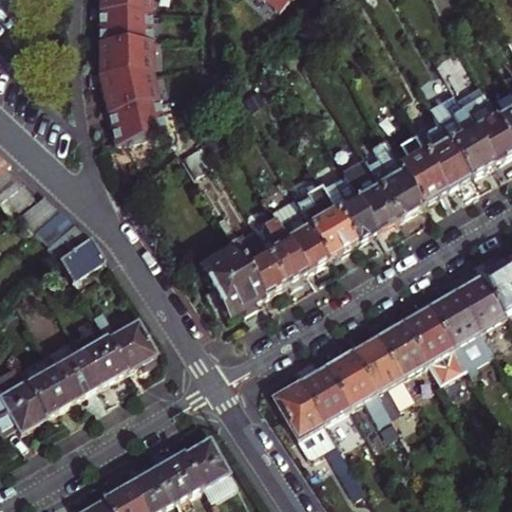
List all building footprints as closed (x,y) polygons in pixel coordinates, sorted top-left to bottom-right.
[(104,0),(105,6),(103,38),(102,66),(102,84),(106,106),(112,142),(117,165),(167,147),(155,82),(157,0),(104,0)] [(300,0),(259,0),(282,20),(300,0)] [(475,94),(453,106),(492,173),(503,167),(511,162),(511,158),(487,115),(475,94)] [(425,113),(437,134),(468,187),(479,181),(492,173),(453,106),(449,99),(425,113)] [(511,105),(510,103),(487,115),(511,158),(511,105)] [(432,154),(421,160),(444,201),(456,194),(463,190),(468,187),(437,134),(425,140),(429,147),(432,154)] [(406,166),(395,172),(419,215),(431,209),(438,205),(444,201),(421,160),(417,154),(412,143),(398,151),(406,166)] [(432,154),(429,147),(417,154),(421,160),(432,154)] [(379,174),(367,180),(395,229),(407,222),(419,215),(395,172),(391,166),(381,149),(369,156),(379,174)] [(379,174),(369,156),(357,162),(361,169),(367,180),(379,174)] [(346,192),(367,180),(361,169),(339,181),(346,192)] [(2,177),(0,178),(0,208),(20,194),(2,177)] [(395,229),(367,180),(346,192),(374,241),(384,235),(395,229)] [(337,205),(327,210),(352,254),(362,248),(374,241),(346,192),(339,181),(328,188),(337,205)] [(337,205),(328,188),(317,194),(327,210),(337,205)] [(20,194),(0,208),(0,219),(8,230),(15,225),(33,212),(20,194)] [(292,209),(293,210),(326,268),(340,261),(352,254),(327,210),(317,194),(292,209)] [(41,206),(33,212),(15,225),(30,240),(56,220),(41,206)] [(271,223),(273,228),(304,281),(315,275),(326,268),(293,210),(271,223)] [(56,220),(30,240),(45,254),(71,234),(56,220)] [(265,263),(282,294),(293,287),(297,285),(304,281),(273,228),(266,231),(271,240),(266,242),(275,258),(265,263)] [(85,248),(71,234),(45,254),(60,267),(85,248)] [(100,269),(85,248),(60,267),(73,289),(100,269)] [(227,251),(235,263),(260,306),(270,301),(282,294),(265,263),(253,270),(244,255),(240,257),(237,252),(235,253),(232,248),(227,251)] [(195,275),(208,297),(217,314),(223,323),(235,317),(237,319),(243,316),(260,306),(235,263),(217,272),(210,260),(196,268),(195,275)] [(511,281),(506,271),(492,279),(479,286),(502,325),(511,319),(511,281)] [(503,328),(502,325),(479,286),(467,293),(452,302),(478,343),(503,328)] [(478,343),(452,302),(440,309),(426,317),(451,358),(463,378),(469,387),(477,382),(474,376),(491,365),(478,343)] [(451,358),(426,317),(415,323),(401,331),(426,372),(438,393),(463,378),(451,358)] [(106,343),(125,377),(134,372),(140,380),(146,377),(154,372),(150,364),(155,361),(137,330),(117,340),(114,335),(111,337),(100,320),(94,323),(106,343)] [(426,372),(401,331),(387,339),(374,347),(399,388),(426,372)] [(80,357),(82,360),(100,391),(116,382),(125,377),(106,343),(80,357)] [(399,388),(374,347),(363,353),(349,361),(375,403),(399,388)] [(82,360),(55,375),(74,406),(88,398),(100,391),(82,360)] [(375,403),(349,361),(337,368),(323,376),(348,417),(361,410),(371,425),(384,418),(375,403)] [(0,438),(15,429),(19,437),(35,428),(47,421),(29,389),(17,369),(0,378),(0,438)] [(55,375),(29,389),(47,421),(65,411),(74,406),(55,375)] [(348,417),(323,376),(313,381),(297,391),(322,433),(348,417)] [(407,401),(399,388),(375,403),(384,418),(395,411),(393,408),(407,401)] [(322,433),(297,391),(284,398),(271,406),(305,465),(310,466),(326,458),(338,480),(347,475),(322,433)] [(181,462),(200,495),(226,480),(207,448),(194,455),(181,462)] [(169,469),(154,477),(174,510),(200,495),(181,462),(169,469)] [(144,483),(128,491),(140,511),(170,511),(174,510),(154,477),(144,483)] [(231,491),(226,480),(200,495),(206,505),(231,491)] [(101,506),(104,511),(140,511),(128,491),(117,497),(101,506)]
